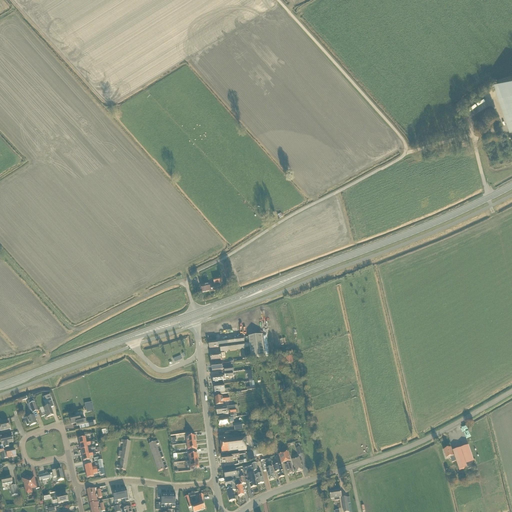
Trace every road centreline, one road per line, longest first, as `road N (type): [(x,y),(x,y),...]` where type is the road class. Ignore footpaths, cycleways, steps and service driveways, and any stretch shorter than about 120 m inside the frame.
road 1 (unclassified): [(278,0),(405,151),(184,281)]
road 2 (tertiary): [(241,511),(428,439),(511,392)]
road 3 (unclassified): [(184,281),(76,329),(0,251)]
road 4 (primary): [(325,264),(511,185)]
road 5 (primary): [(0,386),(130,337)]
road 6 (primary): [(325,264),(195,311)]
road 7 (primary): [(198,317),(325,264)]
road 8 (unclassified): [(215,485),(199,351)]
